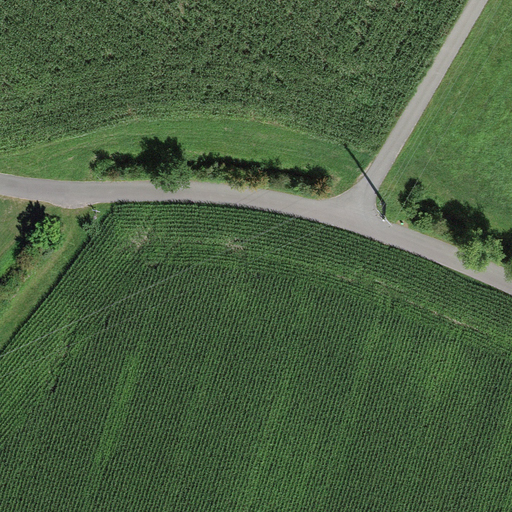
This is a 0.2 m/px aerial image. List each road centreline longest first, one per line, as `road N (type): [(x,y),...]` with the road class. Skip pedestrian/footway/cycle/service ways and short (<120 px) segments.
road 1 (unclassified): [(0,184),(64,193),(259,195),(354,214)]
road 2 (unclassified): [(354,214),(479,0)]
road 3 (unclassified): [(354,214),(511,284)]
